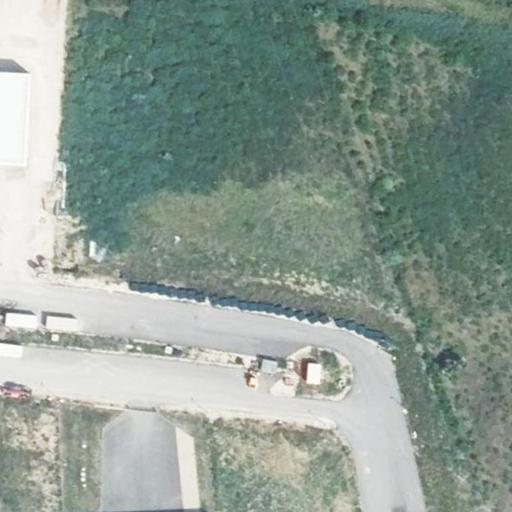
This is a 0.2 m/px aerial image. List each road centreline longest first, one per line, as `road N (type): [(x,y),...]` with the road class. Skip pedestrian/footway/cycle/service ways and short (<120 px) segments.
road 1 (unclassified): [(359,348),(313,333),(0,293)]
road 2 (unclassified): [(0,375),(332,411)]
road 3 (unclassified): [(413,511),(388,381),(359,348)]
road 4 (unclassified): [(332,411),(371,437),(383,511)]
